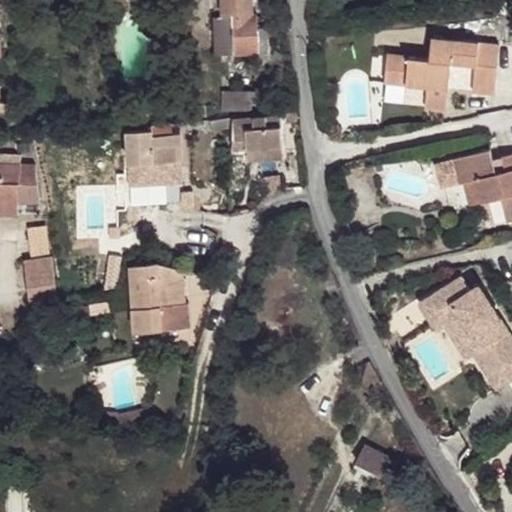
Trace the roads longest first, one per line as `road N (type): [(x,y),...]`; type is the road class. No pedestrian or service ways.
road 1 (residential): [(475,511),(380,346),(318,198)]
road 2 (residential): [(190,415),(254,242),(318,198)]
road 3 (residential): [(314,153),(511,124)]
road 4 (residential): [(314,153),(300,0)]
